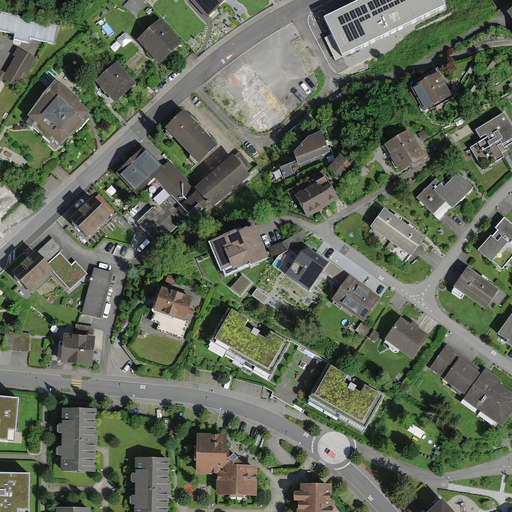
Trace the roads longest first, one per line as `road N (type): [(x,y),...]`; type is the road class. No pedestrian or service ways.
road 1 (residential): [(312,0),(211,62),(0,259)]
road 2 (residential): [(323,451),(227,403),(0,378)]
road 3 (residential): [(417,300),(322,231),(404,182)]
road 4 (residential): [(511,466),(431,478),(342,444),(323,451)]
road 5 (unknown): [(195,77),(257,142),(307,109),(332,77)]
road 6 (residential): [(511,182),(417,300)]
